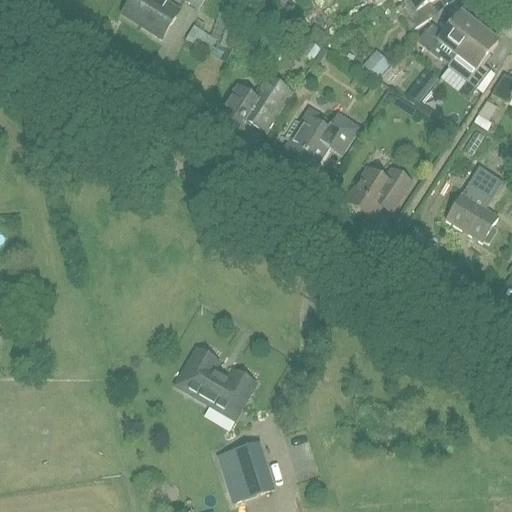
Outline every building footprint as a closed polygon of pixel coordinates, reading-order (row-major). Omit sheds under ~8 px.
[(132,0),(123,16),(161,41),(178,14),(156,0),(132,0)] [(180,0),(179,2),(198,13),(206,0),(180,0)] [(237,0),(221,46),(230,50),(248,0),(237,0)] [(435,0),(401,0),(405,4),(395,10),(411,33),(431,20),(423,9),(435,0)] [(456,58),(478,30),(470,24),(473,20),(463,12),(460,16),(459,15),(443,36),(434,29),(419,47),(438,62),(440,60),(449,67),(456,58)] [(194,29),(186,41),(208,55),(216,43),(194,29)] [(481,66),(497,45),(478,30),(456,58),(449,67),(447,70),(466,84),(461,91),(471,98),(490,73),(481,66)] [(301,47),(314,55),(320,43),(308,36),(301,47)] [(511,98),(511,81),(503,77),(490,97),(507,106),(511,98)] [(265,136),(292,96),(266,78),(258,90),(261,93),(255,102),(237,89),(216,121),(229,130),(228,131),(241,140),(250,126),(265,136)] [(344,155),(359,131),(337,116),(331,125),(324,121),(322,124),(307,114),(299,125),(294,122),(283,140),(288,144),(280,157),(297,168),(300,164),(314,173),(331,147),(344,155)] [(500,184),(489,177),(494,169),(484,163),(479,171),(478,171),(462,198),(461,197),(445,223),(481,244),(496,220),(484,212),(500,184)] [(398,206),(411,185),(396,175),(389,185),(366,171),(344,205),(372,223),(387,200),(398,206)] [(237,411),(238,411),(253,385),(235,375),(230,384),(227,382),(227,381),(214,374),(210,373),(216,363),(198,353),(182,380),(182,381),(178,388),(185,392),(186,396),(190,395),(211,407),(232,419),(237,411)] [(274,493),(259,447),(217,460),(232,507),(254,500),(254,499),(274,493)]
